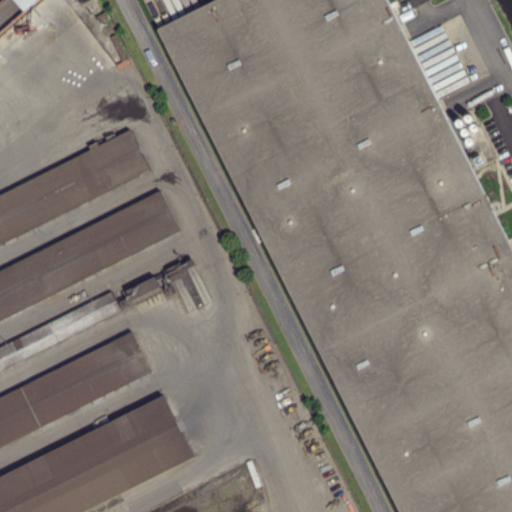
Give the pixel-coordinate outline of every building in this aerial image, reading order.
[(511,511),(396,511),(152,29),(209,0),(387,0),(444,112),(511,246),(511,511)] [(108,68),(96,43),(101,41),(113,65),(108,68)] [(0,246),(0,196),(131,130),(151,170),(0,246)] [(0,321),(0,271),(161,191),(181,231),(0,321)] [(173,282),(166,270),(183,262),(189,274),(173,282)] [(132,301),(127,291),(155,277),(160,287),(132,301)] [(0,371),(0,347),(112,292),(121,311),(0,371)] [(0,448),(0,398),(133,332),(152,372),(0,448)] [(86,511),(0,511),(0,477),(163,396),(194,458),(86,511)]
